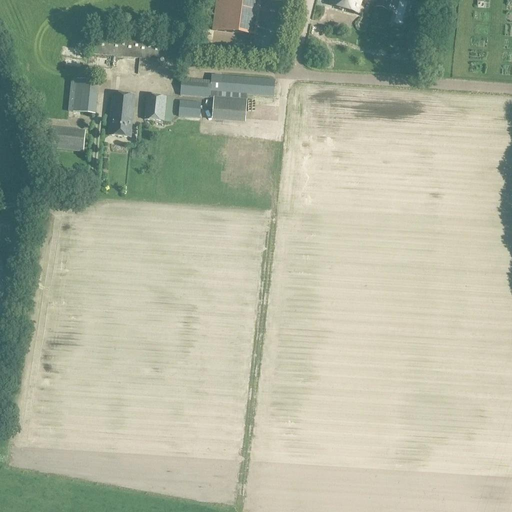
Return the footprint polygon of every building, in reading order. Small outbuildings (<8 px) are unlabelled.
[(217,0),(213,30),(255,36),(259,0),(217,0)] [(331,0),(330,5),(357,12),(360,0),(331,0)] [(94,36),(93,56),(172,62),(174,40),(170,40),(170,42),(94,36)] [(191,75),(191,81),(182,80),(180,97),(210,100),(211,94),(215,94),(215,99),(214,98),(212,118),(245,120),(246,101),(246,96),(274,98),(275,81),(212,76),(211,78),(211,83),(205,82),(205,77),(191,75)] [(71,80),(68,113),(95,116),(99,83),(76,80),(76,81),(71,80)] [(113,95),(109,136),(131,139),(135,97),(113,95)] [(164,123),(167,99),(167,98),(146,96),(144,121),(164,123)] [(167,99),(164,123),(171,124),(174,99),(167,99)] [(180,102),(179,117),(199,119),(201,104),(180,102)] [(81,151),(83,130),(44,126),(42,146),(81,151)] [(5,292),(0,293),(0,320),(9,319),(5,292)]
